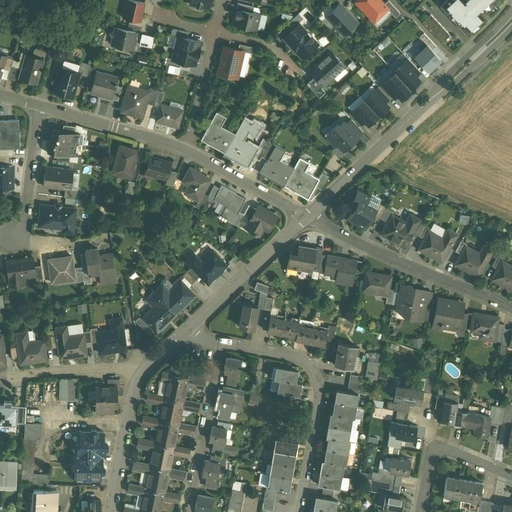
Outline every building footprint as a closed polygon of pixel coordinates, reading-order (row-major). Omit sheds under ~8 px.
[(144,2),(134,0),(126,0),(123,17),(140,21),(144,2)] [(190,0),(190,4),(208,8),(209,0),(190,0)] [(384,4),(379,0),(357,0),(355,2),(374,22),(388,9),(384,4)] [(400,14),(388,0),(384,4),(388,9),(395,18),(400,14)] [(445,0),(440,5),(449,15),(450,13),(455,19),(454,20),(466,33),(484,16),(480,11),(482,9),(486,13),(494,5),(492,3),(495,0),(445,0)] [(254,7),(237,3),(235,9),(236,10),(237,9),(252,13),(254,7)] [(358,23),(339,4),(333,10),(325,17),(344,36),(358,23)] [(329,6),(317,16),(321,21),(325,17),(333,10),(329,6)] [(252,13),(237,9),(236,10),(233,24),(255,29),(259,14),(252,13)] [(450,35),(430,14),(422,22),(441,43),(450,35)] [(292,19),(279,31),(285,37),(298,25),(292,19)] [(285,37),(283,38),(302,58),(306,54),(307,54),(308,54),(310,52),(311,51),(313,48),(311,46),(316,42),(313,39),(312,36),(311,34),(309,32),(306,31),(299,24),(298,25),(285,37)] [(136,32),(115,28),(114,31),(111,33),(113,37),(111,44),(132,49),(136,32)] [(188,32),(172,28),(171,35),(177,36),(186,38),(188,32)] [(419,37),(431,50),(435,46),(424,33),(419,37)] [(186,38),(177,36),(174,47),(198,53),(200,41),(186,38)] [(256,48),(239,44),(237,50),(243,51),(243,52),(255,54),(256,48)] [(426,45),(414,57),(426,71),(439,59),(431,50),(426,45)] [(198,53),(174,47),(172,59),(181,61),(195,65),(198,53)] [(237,50),(224,47),(218,73),(237,77),(243,52),(243,51),(237,50)] [(331,52),(323,59),(322,59),(315,66),(319,70),(319,73),(315,77),(323,86),(344,66),(331,52)] [(43,60),(24,54),(20,68),(17,78),(18,78),(36,83),(43,60)] [(13,58),(6,56),(3,68),(9,70),(11,65),(13,58)] [(172,59),(165,57),(164,63),(179,67),(181,61),(172,59)] [(407,58),(403,62),(415,75),(420,71),(407,58)] [(91,65),(80,62),(77,72),(79,73),(79,74),(88,77),(91,65)] [(403,62),(393,71),(394,73),(394,72),(409,89),(410,88),(419,79),(415,75),(403,62)] [(20,68),(11,65),(9,70),(7,78),(17,81),(18,78),(17,78),(20,68)] [(77,72),(60,67),(53,91),(72,97),(79,74),(79,73),(77,72)] [(117,77),(95,70),(89,92),(111,99),(115,85),(117,77)] [(409,89),(394,72),(394,73),(385,82),(397,95),(401,99),(411,90),(410,88),(409,89)] [(315,77),(306,84),(319,97),(324,92),(321,88),(323,86),(315,77)] [(397,95),(385,82),(380,86),(392,99),(397,95)] [(121,87),(115,85),(111,99),(117,101),(121,87)] [(148,92),(127,86),(120,110),(141,117),(145,101),(148,92)] [(389,98),(378,87),(374,91),(384,103),(385,102),(389,98)] [(157,91),(149,88),(148,92),(145,101),(154,103),(154,101),(157,91)] [(162,92),(157,91),(154,101),(159,103),(162,92)] [(384,103),(374,91),(364,100),(378,116),(388,106),(385,102),(384,103)] [(364,100),(353,109),(364,121),(368,125),(378,116),(364,100)] [(182,110),(160,104),(155,121),(177,127),(182,110)] [(211,109),(203,122),(209,125),(216,112),(211,109)] [(364,121),(353,109),(349,114),(360,125),(364,121)] [(225,117),(216,112),(209,125),(200,140),(224,153),(235,134),(221,126),(225,117)] [(250,123),(243,119),(239,126),(248,131),(247,133),(255,137),(261,125),(254,121),(252,123),(250,122),(250,123)] [(363,132),(351,119),(346,123),(358,136),(363,132)] [(0,120),(0,148),(12,148),(18,148),(17,120),(0,120)] [(344,121),(339,125),(337,124),(331,130),(333,132),(327,137),(335,147),(337,145),(343,151),(348,146),(349,147),(354,143),(355,143),(353,141),(358,137),(358,136),(346,123),(344,121)] [(257,147),(244,140),(247,133),(248,131),(239,126),(235,134),(224,153),(223,154),(247,167),(252,158),(258,148),(257,147)] [(62,131),(52,130),(50,142),(73,145),(76,145),(77,133),(62,131)] [(269,142),(262,139),(257,147),(258,148),(252,158),(258,161),(261,157),(269,142)] [(50,142),(48,142),(46,153),(57,155),(69,156),(72,156),(73,145),(50,142)] [(269,142),(261,157),(266,160),(274,146),(269,142)] [(343,151),(337,145),(335,147),(331,151),(341,157),(345,153),(343,151)] [(137,151),(119,146),(112,172),(130,177),(137,151)] [(293,168),(279,160),(284,151),(274,146),(266,160),(259,173),(283,187),(283,186),(293,168)] [(8,155),(0,155),(0,166),(9,166),(8,155)] [(149,157),(144,172),(155,175),(155,177),(166,180),(169,171),(171,163),(149,157)] [(293,168),(283,186),(307,199),(314,186),(318,179),(304,171),(308,163),(299,158),(293,168)] [(14,174),(14,166),(9,166),(0,166),(0,187),(12,187),(12,174),(14,174)] [(73,170),(45,167),(43,187),(65,190),(70,190),(73,170)] [(210,179),(189,168),(182,182),(191,187),(186,195),(197,201),(202,193),(210,179)] [(177,173),(169,171),(166,180),(164,186),(171,188),(177,173)] [(321,173),(318,179),(314,186),(320,190),(327,176),(321,173)] [(135,184),(128,182),(124,194),(131,196),(135,184)] [(245,199),(221,185),(219,189),(215,197),(213,200),(225,206),(220,215),(219,217),(225,220),(232,223),(238,212),(245,199)] [(208,196),(206,199),(212,202),(213,200),(215,197),(219,189),(214,186),(208,196)] [(70,190),(65,190),(64,197),(65,198),(76,199),(77,190),(70,190)] [(370,197),(357,190),(350,203),(354,206),(351,210),(350,210),(345,219),(365,229),(373,214),(376,209),(375,208),(366,203),(370,197)] [(202,193),(197,201),(194,207),(200,210),(206,199),(208,196),(202,193)] [(380,199),(371,194),(370,197),(366,203),(375,208),(378,203),(380,199)] [(378,203),(375,208),(376,209),(373,214),(379,217),(385,206),(378,203)] [(75,210),(41,205),(38,226),(62,229),(62,232),(72,234),(75,210)] [(243,215),(240,220),(247,224),(255,209),(248,206),(243,215)] [(247,224),(244,229),(255,235),(260,227),(268,231),(276,216),(257,206),(255,209),(247,224)] [(394,212),(385,206),(379,217),(387,222),(391,214),(392,215),(394,212)] [(238,212),(232,223),(237,226),(240,220),(243,215),(238,212)] [(392,215),(391,214),(387,222),(381,234),(405,247),(413,233),(419,222),(420,220),(410,214),(403,225),(398,222),(400,219),(392,215)] [(424,225),(419,222),(413,233),(418,236),(424,225)] [(430,229),(424,225),(418,236),(424,239),(429,230),(429,231),(430,229)] [(429,231),(429,230),(424,239),(418,249),(442,262),(457,234),(447,229),(442,238),(429,231)] [(461,241),(455,251),(460,254),(465,245),(466,246),(467,244),(461,241)] [(466,246),(465,245),(460,254),(454,264),(478,277),(493,250),(484,244),(479,253),(466,246)] [(315,249),(298,245),(297,253),(289,251),(286,267),(312,272),(312,271),(316,249),(315,249)] [(322,248),(315,247),(315,249),(316,249),(312,271),(318,272),(319,267),(321,254),(322,248)] [(97,249),(85,251),(86,255),(88,270),(88,274),(90,274),(102,273),(104,284),(115,283),(112,254),(98,256),(97,249)] [(203,264),(194,254),(186,261),(199,275),(207,284),(227,266),(212,251),(205,257),(208,259),(203,264)] [(499,251),(491,266),(497,269),(502,260),(506,255),(499,251)] [(241,258),(236,254),(228,262),(232,266),(241,258)] [(327,255),(321,254),(319,267),(325,269),(327,255)] [(86,255),(80,255),(81,267),(82,271),(88,270),(86,255)] [(355,261),(327,255),(325,269),(324,272),(337,274),(335,282),(351,285),(355,261)] [(71,257),(48,260),(51,279),(58,278),(59,282),(74,280),(75,280),(73,268),(71,257)] [(33,258),(6,261),(9,287),(20,285),(19,278),(35,276),(34,267),(33,258)] [(511,265),(502,260),(497,269),(491,279),(511,290),(511,265)] [(41,266),(34,267),(35,276),(36,281),(43,280),(41,266)] [(81,267),(73,268),(75,280),(74,280),(74,282),(83,281),(82,271),(81,267)] [(199,275),(191,267),(186,271),(195,280),(199,275)] [(88,270),(82,271),(83,281),(84,284),(91,283),(90,274),(88,274),(88,270)] [(195,280),(186,271),(181,276),(190,284),(195,280)] [(391,276),(365,271),(362,291),(387,295),(388,289),(391,276)] [(162,284),(154,292),(175,314),(195,296),(180,281),(174,287),(176,289),(171,294),(162,284)] [(267,286),(256,282),(254,289),(260,291),(259,296),(265,298),(265,297),(267,286)] [(418,291),(411,289),(412,286),(402,284),(397,310),(406,312),(405,317),(421,320),(424,307),(426,294),(427,292),(418,290),(418,291)] [(394,290),(388,289),(387,295),(385,303),(392,304),(394,290)] [(154,292),(153,291),(145,299),(155,309),(150,313),(148,311),(142,317),(141,317),(148,325),(156,333),(175,314),(154,292)] [(432,295),(426,294),(424,307),(430,308),(432,295)] [(265,298),(259,296),(257,307),(257,308),(263,309),(265,298)] [(273,298),(265,297),(265,298),(263,309),(271,310),(273,298)] [(463,304),(449,302),(449,300),(438,298),(432,328),(441,330),(442,325),(458,328),(459,329),(462,312),(463,304)] [(243,305),(238,326),(253,329),(257,308),(257,307),(243,305)] [(467,313),(462,312),(459,329),(458,328),(457,335),(463,336),(467,313)] [(498,317),(474,313),(471,331),(484,333),(483,338),(494,340),(497,324),(498,317)] [(148,325),(141,317),(142,317),(140,315),(135,321),(143,329),(148,325)] [(284,319),(269,316),(266,332),(280,334),(284,319)] [(121,319),(111,320),(112,334),(106,334),(105,331),(96,332),(99,353),(125,349),(121,319)] [(298,322),(284,319),(280,334),(295,337),(297,325),(298,322)] [(81,323),(66,325),(68,338),(74,338),(74,335),(83,333),(83,331),(81,323)] [(504,325),(497,324),(494,340),(501,341),(503,328),(504,325)] [(74,338),(68,338),(66,325),(55,327),(58,347),(60,358),(86,355),(85,343),(83,333),(74,335),(74,338)] [(312,327),(297,325),(295,337),(294,340),(309,343),(312,327)] [(335,327),(327,326),(326,330),(325,340),(332,342),(335,327)] [(326,330),(312,327),(309,343),(323,346),(325,340),(326,330)] [(509,330),(503,328),(501,341),(500,345),(506,346),(509,330)] [(90,330),(83,331),(83,333),(85,343),(91,342),(90,330)] [(43,339),(28,341),(27,331),(16,332),(19,358),(20,363),(47,360),(45,348),(44,339),(43,339)] [(50,335),(43,337),(43,339),(44,339),(45,348),(52,347),(50,335)] [(357,346),(337,342),(336,351),(334,359),(333,365),(352,368),(357,346)] [(18,346),(10,347),(11,359),(19,358),(18,346)] [(240,360),(226,357),(223,371),(227,372),(226,377),(237,379),(240,360)] [(180,365),(172,364),(170,374),(178,375),(180,365)] [(378,366),(367,364),(365,371),(377,374),(378,366)] [(297,370),(275,366),(273,379),(279,380),(279,379),(295,382),(297,370)] [(377,374),(365,371),(364,378),(376,380),(377,374)] [(170,374),(162,372),(160,380),(167,381),(164,396),(173,398),(178,375),(170,374)] [(194,379),(178,375),(173,398),(183,400),(186,385),(192,387),(194,379)] [(237,379),(226,377),(225,383),(235,385),(237,379)] [(77,378),(61,379),(59,379),(59,400),(76,400),(77,380),(77,378)] [(431,379),(424,378),(422,390),(421,392),(429,393),(431,379)] [(204,381),(194,379),(192,387),(202,389),(204,381)] [(295,382),(279,379),(279,380),(277,391),(295,395),(299,395),(301,383),(295,382)] [(403,387),(395,385),(393,398),(397,399),(401,399),(403,387)] [(102,386),(95,386),(95,412),(114,412),(113,405),(118,405),(118,386),(108,386),(102,386)] [(242,391),(224,387),(223,393),(233,395),(241,396),(242,391)] [(422,390),(403,387),(401,399),(409,401),(420,403),(421,392),(422,390)] [(347,392),(336,390),(334,402),(356,406),(358,394),(347,392)] [(223,393),(219,392),(216,406),(220,407),(219,411),(230,413),(231,408),(233,395),(223,393)] [(157,395),(147,393),(145,401),(156,403),(157,395)] [(259,395),(251,394),(249,404),(257,405),(259,395)] [(164,396),(157,395),(156,403),(162,404),(159,419),(168,421),(173,398),(164,396)] [(241,396),(233,395),(231,408),(240,410),(242,398),(241,397),(241,396)] [(444,397),(436,396),(434,409),(441,410),(443,399),(444,399),(444,397)] [(183,400),(173,398),(168,421),(178,423),(181,408),(187,409),(189,401),(183,400)] [(455,402),(444,400),(444,399),(443,399),(441,410),(440,421),(453,423),(453,422),(456,410),(457,402),(456,402),(455,402)] [(468,400),(462,399),(460,411),(466,412),(468,400)] [(17,404),(11,404),(11,401),(3,401),(3,404),(0,403),(0,423),(3,424),(3,425),(6,426),(9,426),(9,424),(16,424),(16,423),(17,406),(17,404)] [(199,403),(189,401),(187,409),(198,411),(199,403)] [(356,406),(334,402),(332,413),(332,414),(352,417),(352,418),(354,418),(356,406)] [(396,404),(389,402),(387,409),(396,411),(407,413),(408,406),(396,404)] [(25,407),(17,406),(16,423),(24,423),(25,407)] [(496,407),(490,406),(488,415),(487,422),(493,423),(495,411),(496,407)] [(460,411),(456,410),(453,422),(464,425),(466,412),(460,411)] [(230,413),(219,411),(218,417),(228,419),(230,413)] [(407,413),(396,411),(394,423),(397,423),(405,424),(407,413)] [(501,412),(495,411),(493,423),(499,424),(501,412)] [(476,413),(466,412),(464,425),(473,426),(476,413)] [(508,413),(501,412),(499,424),(506,425),(508,413)] [(332,414),(331,414),(332,413),(329,413),(327,425),(350,429),(352,418),(352,417),(332,414)] [(487,416),(476,414),(476,413),(473,426),(472,433),(485,436),(487,422),(488,415),(487,415),(487,416)] [(153,418),(142,416),(141,423),(151,426),(153,418)] [(159,419),(153,418),(151,426),(157,427),(154,442),(163,443),(168,421),(159,419)] [(178,423),(168,421),(163,443),(173,445),(176,431),(182,432),(184,424),(178,423)] [(231,424),(217,421),(216,427),(226,429),(230,430),(231,424)] [(41,424),(24,423),(24,437),(41,438),(41,424)] [(405,424),(397,423),(394,435),(394,436),(400,437),(413,439),(415,426),(405,424)] [(194,426),(184,424),(182,432),(193,434),(194,426)] [(350,429),(327,425),(325,437),(327,438),(327,437),(347,441),(348,441),(350,429)] [(216,427),(212,426),(209,440),(213,441),(212,445),(222,447),(223,444),(226,429),(216,427)] [(92,429),(90,431),(80,431),(80,440),(77,440),(75,441),(75,445),(77,447),(77,455),(102,456),(105,456),(105,448),(107,446),(107,442),(105,440),(103,440),(103,431),(97,431),(96,429),(92,429)] [(394,435),(390,435),(388,446),(398,448),(400,437),(394,436),(394,435)] [(35,438),(24,437),(23,457),(34,458),(35,438)] [(347,441),(327,437),(327,438),(325,449),(348,453),(350,441),(348,441),(347,441)] [(148,440),(138,438),(136,446),(146,448),(148,440)] [(282,439),(275,438),(273,450),(295,454),(297,442),(293,441),(282,439)] [(154,442),(148,440),(146,448),(152,450),(149,464),(159,466),(163,443),(154,442)] [(173,445),(163,443),(159,466),(169,468),(172,454),(178,455),(179,447),(173,445)] [(235,447),(223,444),(222,447),(222,452),(234,454),(235,447)] [(222,447),(212,445),(211,452),(221,454),(222,452),(222,447)] [(190,449),(179,447),(178,455),(188,457),(190,449)] [(348,453),(325,449),(323,461),(343,464),(343,465),(345,465),(348,453)] [(295,454),(273,450),(271,462),(293,466),(295,454)] [(77,455),(74,455),(74,464),(72,465),(72,469),(74,471),(76,471),(76,479),(100,479),(100,471),(102,471),(104,470),(104,465),(102,463),(102,456),(77,455)] [(226,459),(210,455),(209,461),(219,463),(219,464),(224,465),(226,459)] [(34,458),(23,457),(21,483),(32,483),(34,458)] [(410,460),(391,457),(388,470),(396,472),(408,474),(410,460)] [(16,461),(0,459),(0,484),(15,485),(16,461)] [(209,461),(204,460),(201,474),(206,475),(205,479),(215,482),(219,464),(219,463),(209,461)] [(343,464),(323,461),(321,460),(319,472),(341,476),(343,465),(343,464)] [(143,463),(133,461),(131,469),(141,471),(143,463)] [(293,466),(271,462),(269,474),(291,478),(293,466)] [(149,464),(143,463),(141,471),(148,472),(145,487),(154,489),(159,466),(149,464)] [(169,468),(159,466),(154,489),(164,491),(167,476),(173,477),(175,469),(169,468)] [(185,471),(175,469),(173,477),(183,480),(185,471)] [(388,470),(384,469),(383,473),(378,472),(372,471),(371,479),(376,480),(382,481),(383,474),(395,476),(396,472),(388,470)] [(341,476),(319,472),(317,485),(323,486),(334,487),(339,488),(341,476)] [(291,478),(269,474),(266,486),(277,488),(289,490),(291,478)] [(395,476),(383,474),(382,481),(394,483),(395,476)] [(463,480),(446,477),(443,494),(460,497),(463,480)] [(215,482),(205,479),(204,486),(214,488),(215,482)] [(394,483),(382,481),(376,480),(374,491),(385,493),(392,494),(394,483)] [(481,483),(463,480),(460,497),(469,499),(478,500),(481,483)] [(246,484),(233,482),(231,489),(244,491),(246,484)] [(138,486),(128,483),(127,492),(137,494),(138,486)] [(145,487),(138,486),(137,494),(143,495),(140,510),(149,511),(154,489),(145,487)] [(55,511),(57,491),(33,489),(31,511),(55,511)] [(164,491),(154,489),(149,511),(151,511),(159,511),(162,499),(168,500),(170,492),(164,491)] [(240,511),(244,491),(231,489),(226,511),(240,511)] [(180,494),(170,492),(168,500),(179,502),(180,494)] [(392,494),(385,493),(382,506),(401,509),(403,496),(392,494)] [(209,511),(212,498),(197,495),(194,508),(199,509),(198,511),(209,511)] [(321,497),(315,496),(313,508),(334,511),(337,500),(332,499),(321,497)] [(478,500),(469,499),(468,509),(476,511),(478,500)] [(100,511),(100,500),(87,500),(87,510),(83,510),(82,511),(100,511)] [(482,511),(485,502),(478,500),(476,511),(475,511),(482,511)] [(492,503),(485,502),(482,511),(489,511),(491,508),(492,503)] [(511,511),(511,504),(502,503),(500,511),(511,511)]
